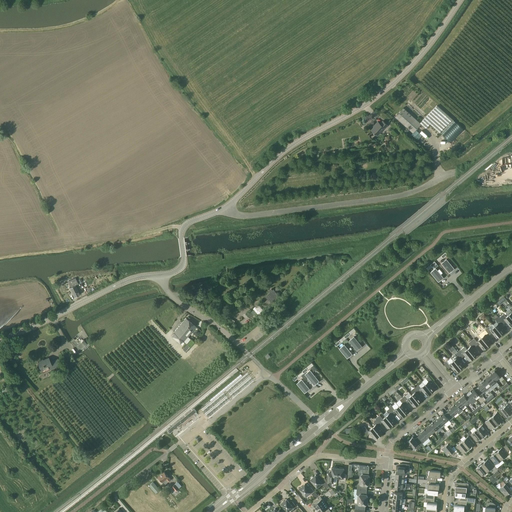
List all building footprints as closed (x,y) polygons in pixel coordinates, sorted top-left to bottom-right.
[(453,120),(451,123),(421,95),(414,104),(443,131),(441,133),(451,143),(463,129),(453,120)] [(395,117),(413,133),(421,124),(403,108),(395,117)] [(384,128),(385,128),(388,125),(383,121),(380,124),(378,122),(375,125),(371,130),(377,136),(384,128)] [(456,269),(448,259),(441,264),(449,274),(456,269)] [(437,268),(432,272),(439,282),(445,278),(437,268)] [(69,279),(67,280),(71,287),(70,288),(74,297),(80,294),(75,285),(78,284),(75,278),(70,280),(69,279)] [(260,302),(266,309),(280,297),(276,292),(273,289),(265,296),(268,299),(263,303),(261,301),(260,302)] [(259,304),(254,308),(254,309),(257,312),(258,314),(263,310),(259,304)] [(499,318),(503,323),(506,321),(510,327),(511,325),(511,319),(508,315),(506,317),(503,314),(499,318)] [(499,323),(495,327),(494,327),(501,334),(505,331),(501,325),(503,323),(499,318),(498,316),(495,319),(499,323)] [(232,326),(235,321),(229,317),(226,322),(232,326)] [(172,337),(180,344),(183,340),(187,343),(190,339),(187,336),(196,326),(186,318),(174,333),(172,337)] [(488,327),(485,329),(489,335),(492,333),(497,338),(501,334),(494,327),(495,327),(492,324),(488,327)] [(346,338),(355,331),(353,328),(344,336),(346,338)] [(482,331),(485,335),(481,338),(487,346),(492,342),(487,337),(489,335),(485,329),(482,331)] [(357,350),(362,346),(354,337),(349,341),(357,350)] [(474,338),(471,341),(476,346),(478,344),(483,349),(487,346),(481,338),(477,341),(474,338)] [(191,339),(183,349),(186,352),(194,342),(191,339)] [(87,343),(83,340),(77,345),(81,349),(87,343)] [(471,346),(467,349),(473,357),(478,354),(473,348),(476,346),(471,341),(469,343),(471,346)] [(344,345),(339,349),(347,358),(352,354),(344,345)] [(464,346),(460,350),(458,352),(462,357),(465,355),(469,361),(473,357),(467,349),(464,346)] [(464,365),(460,359),(462,357),(458,352),(455,349),(452,351),(455,354),(451,357),(460,369),(464,365)] [(448,369),(451,367),(455,372),(460,369),(451,357),(447,361),(444,363),(448,369)] [(42,370),(49,367),(50,370),(61,365),(59,359),(51,363),(49,358),(44,360),(43,359),(39,361),(39,362),(38,363),(42,370)] [(322,378),(316,371),(311,375),(317,382),(322,378)] [(500,377),(494,371),(490,374),(495,381),(496,380),(500,377)] [(486,378),(492,386),(497,382),(496,380),(495,381),(490,374),(486,378)] [(425,384),(431,392),(435,389),(431,383),(433,381),(428,376),(426,378),(422,381),(425,384)] [(312,386),(306,378),(301,382),(307,390),(312,386)] [(486,378),(482,381),(488,389),(492,386),(486,378)] [(479,386),(477,388),(482,394),(488,389),(482,381),(478,385),(479,386)] [(422,400),(418,394),(420,392),(415,387),(413,384),(410,386),(412,389),(411,390),(414,393),(412,395),(411,395),(418,403),(422,400)] [(420,392),(422,391),(427,396),(431,392),(425,384),(421,388),(418,385),(415,387),(420,392)] [(14,392),(9,385),(1,391),(5,398),(14,392)] [(478,395),(479,396),(482,394),(477,388),(474,390),(473,388),(469,392),(474,398),(478,395)] [(405,396),(405,395),(402,398),(407,403),(409,401),(414,407),(418,403),(411,395),(412,395),(409,392),(405,396)] [(465,395),(470,402),(474,398),(469,392),(465,395)] [(466,406),(470,403),(470,402),(465,395),(464,395),(460,398),(467,407),(466,406)] [(398,406),(405,414),(409,410),(405,405),(407,403),(402,398),(396,403),(399,406),(398,406)] [(461,408),(463,410),(467,407),(460,398),(455,402),(456,402),(461,408)] [(461,408),(456,402),(452,406),(457,412),(459,414),(463,411),(461,409),(461,408)] [(506,402),(498,408),(500,410),(499,410),(505,418),(509,415),(510,416),(511,414),(511,412),(511,411),(511,408),(506,402)] [(391,405),(388,407),(389,408),(394,414),(396,412),(401,418),(405,414),(398,406),(395,409),(391,405)] [(447,413),(453,420),(452,419),(454,417),(453,416),(457,412),(452,406),(448,409),(449,411),(447,413)] [(387,411),(383,414),(386,417),(385,417),(392,425),(396,421),(392,416),(394,414),(389,408),(387,411)] [(497,412),(491,417),(498,426),(501,423),(501,421),(503,419),(497,412)] [(447,426),(453,420),(447,413),(445,415),(443,413),(439,417),(444,423),(447,426)] [(379,414),(375,418),(376,419),(380,423),(382,421),(388,428),(392,425),(385,417),(383,419),(379,414)] [(439,417),(435,420),(440,426),(444,423),(439,417)] [(493,428),(495,428),(498,426),(491,417),(485,422),(491,429),(493,428)] [(374,421),(376,424),(372,428),(379,435),(383,432),(379,426),(381,425),(380,423),(376,419),(374,421)] [(435,420),(431,423),(436,430),(440,426),(435,420)] [(426,427),(432,433),(436,430),(431,423),(426,427)] [(483,424),(476,429),(484,438),(487,435),(486,433),(489,431),(483,424)] [(370,434),(375,439),(379,435),(372,428),(368,431),(364,426),(362,429),(367,436),(370,434)] [(428,437),(432,433),(426,427),(422,430),(428,437)] [(479,440),(481,440),(484,438),(476,429),(470,434),(476,441),(479,440)] [(419,435),(417,437),(422,444),(429,438),(428,437),(422,430),(418,434),(419,435)] [(468,436),(462,441),(469,450),(472,447),(472,445),(474,443),(468,436)] [(415,439),(413,437),(407,442),(410,445),(411,444),(413,448),(415,446),(418,449),(422,444),(417,437),(415,439)] [(447,438),(445,440),(448,443),(442,448),(448,456),(451,453),(452,454),(455,452),(451,447),(454,445),(447,438)] [(464,452),(466,452),(469,450),(462,441),(456,446),(462,453),(464,452)] [(497,449),(495,451),(502,459),(508,454),(502,447),(498,450),(497,449)] [(490,457),(496,464),(502,459),(495,451),(492,453),(493,454),(490,457)] [(483,460),(481,463),(488,471),(494,466),(488,459),(484,462),(483,460)] [(409,464),(400,463),(400,466),(397,466),(396,472),(405,473),(405,472),(409,473),(409,464)] [(476,469),(482,476),(488,471),(481,463),(478,465),(479,466),(476,469)] [(360,476),(359,479),(369,480),(370,476),(368,474),(369,466),(359,465),(358,474),(360,476)] [(333,482),(333,481),(334,477),(337,477),(338,468),(332,467),(331,474),(328,474),(328,482),(333,482)] [(346,482),(346,475),(343,475),(344,469),(338,468),(337,477),(340,477),(340,481),(346,482)] [(428,475),(427,480),(436,480),(436,477),(440,477),(440,472),(430,471),(429,476),(428,475)] [(159,477),(166,484),(171,479),(164,472),(159,477)] [(310,479),(317,487),(322,483),(327,488),(329,486),(322,473),(317,477),(316,475),(310,479)] [(511,491),(509,487),(511,485),(507,480),(509,479),(507,477),(503,478),(503,480),(500,482),(501,487),(499,488),(505,495),(509,492),(510,494),(511,492),(511,491)] [(357,484),(357,489),(367,490),(367,485),(369,484),(369,480),(359,479),(359,483),(357,484)] [(438,490),(439,485),(435,484),(436,481),(436,480),(427,480),(427,484),(428,484),(428,489),(438,490)] [(169,489),(173,493),(182,486),(178,481),(169,489)] [(149,486),(156,493),(160,489),(154,482),(149,486)] [(460,487),(456,486),(455,491),(466,492),(466,487),(468,488),(468,483),(460,483),(460,487)] [(299,488),(306,496),(309,494),(310,495),(311,494),(314,497),(317,495),(314,491),(310,486),(308,488),(305,484),(299,488)] [(358,496),(358,499),(368,500),(368,496),(366,494),(367,490),(357,489),(356,494),(358,496)] [(426,494),(426,498),(434,499),(434,498),(434,495),(438,495),(438,490),(428,489),(428,494),(426,494)] [(456,492),(455,497),(459,497),(458,501),(467,502),(467,497),(465,497),(466,492),(466,493),(466,492),(455,491),(455,492),(456,492)] [(311,503),(313,506),(315,506),(317,509),(325,503),(321,497),(311,503)] [(434,499),(426,498),(425,502),(427,502),(427,507),(426,507),(437,508),(436,508),(437,503),(434,502),(434,499)] [(296,506),(292,502),(290,504),(287,499),(281,504),(288,511),(293,507),(294,509),(296,506)] [(355,504),(355,509),(365,510),(365,505),(367,504),(368,500),(358,499),(357,502),(355,504)] [(454,509),(464,510),(464,506),(466,506),(467,502),(458,501),(458,505),(454,504),(454,509)] [(486,506),(485,507),(484,511),(494,511),(495,510),(496,510),(496,507),(496,505),(493,503),(493,502),(492,502),(491,502),(490,502),(489,502),(488,502),(487,503),(486,504),(486,505),(486,506)] [(328,511),(331,511),(325,503),(317,509),(319,511),(318,511),(328,511)]
